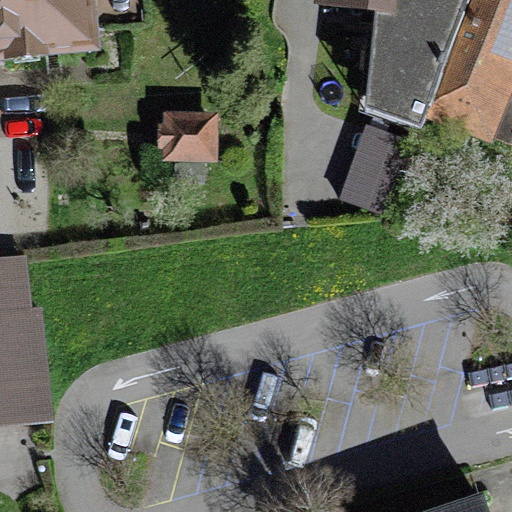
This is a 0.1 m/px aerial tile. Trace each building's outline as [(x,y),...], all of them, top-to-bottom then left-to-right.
[(65,0),(0,0),(0,63),(70,57),(65,0)] [(327,0),(327,4),(464,19),(471,0),(327,0)] [(511,0),(471,0),(464,19),(432,116),(480,133),(511,55),(511,0)] [(213,123),(173,121),(171,159),(211,161),(213,123)] [(0,316),(26,313),(21,261),(0,262),(0,316)]
